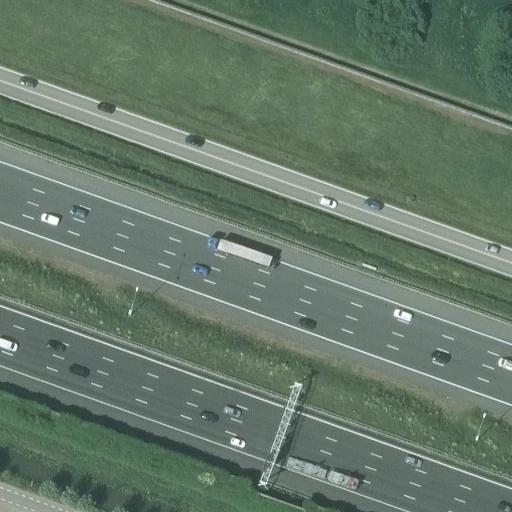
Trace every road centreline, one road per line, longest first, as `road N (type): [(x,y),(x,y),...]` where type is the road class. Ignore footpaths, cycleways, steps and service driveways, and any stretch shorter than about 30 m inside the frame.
road 1 (primary): [(0,84),(511,266)]
road 2 (motorway): [(511,375),(0,194)]
road 3 (motorway): [(0,337),(489,511)]
road 4 (track): [(190,0),(511,113)]
